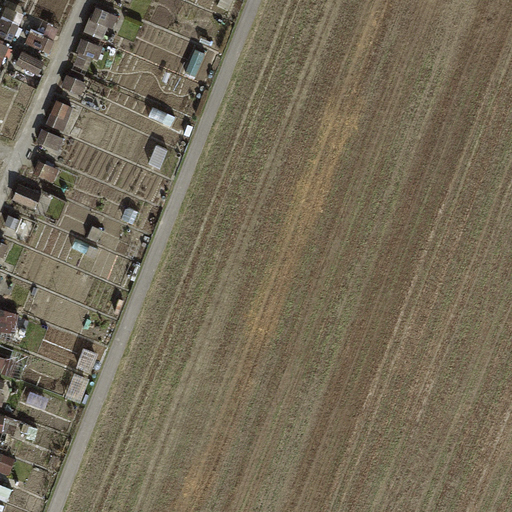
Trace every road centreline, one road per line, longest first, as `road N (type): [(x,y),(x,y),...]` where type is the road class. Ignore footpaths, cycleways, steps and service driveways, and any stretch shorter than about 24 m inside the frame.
road 1 (track): [(256,0),(55,511)]
road 2 (track): [(86,0),(0,198)]
